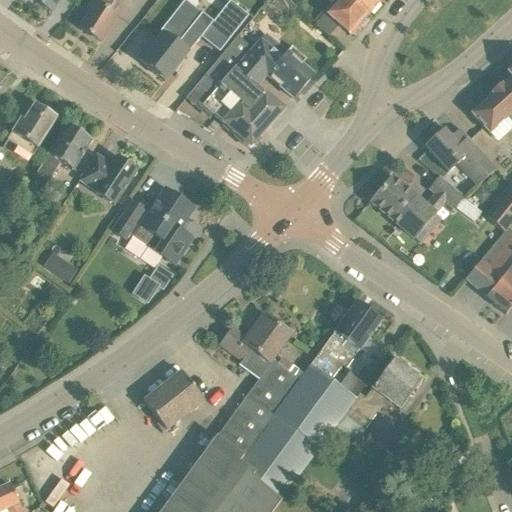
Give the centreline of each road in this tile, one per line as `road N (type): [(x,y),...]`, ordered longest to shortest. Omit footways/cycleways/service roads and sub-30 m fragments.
road 1 (tertiary): [(0,437),(192,305),(291,215)]
road 2 (residential): [(291,215),(0,30)]
road 3 (tertiary): [(511,365),(291,215)]
road 4 (tertiary): [(375,114),(441,84),(511,21)]
road 5 (tertiary): [(375,114),(291,215)]
road 6 (tertiary): [(420,0),(385,47),(375,114)]
